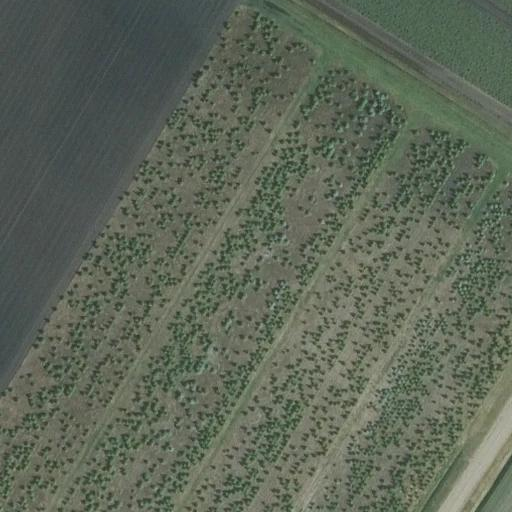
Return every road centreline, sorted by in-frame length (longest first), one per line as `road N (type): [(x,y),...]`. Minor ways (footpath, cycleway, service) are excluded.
road 1 (track): [(511,122),(317,0)]
road 2 (unclassified): [(446,511),(511,410)]
